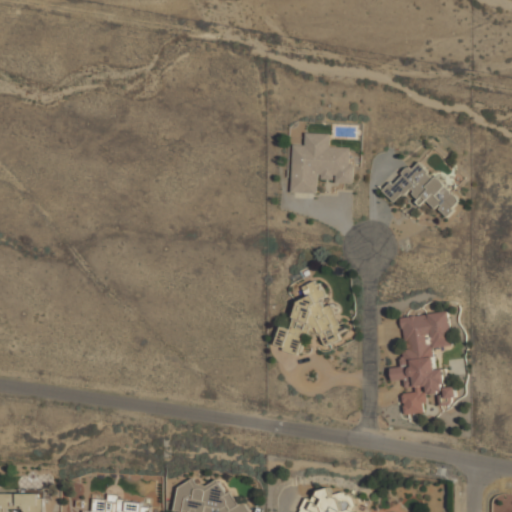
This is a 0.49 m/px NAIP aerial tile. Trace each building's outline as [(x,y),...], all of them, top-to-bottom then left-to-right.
[(292,192),(319,193),(319,179),(335,179),(335,182),(352,183),(353,146),(330,146),(331,133),(306,132),(306,145),(294,144),(292,192)] [(461,201),(436,175),(434,177),(420,162),(412,169),(410,167),(384,191),(396,203),(409,190),(422,204),(429,198),(446,216),(461,201)] [(304,332),(321,336),(327,346),(340,338),(341,332),(348,329),(344,322),(340,321),(332,307),(324,305),(320,299),(327,295),(321,284),(312,282),(303,287),(308,296),(298,302),(292,329),(281,326),(276,347),(299,353),(304,332)] [(400,316),(405,366),(392,367),(393,380),(405,379),(406,387),(414,386),(415,392),(403,393),(405,414),(425,412),(424,403),(428,402),(427,394),(438,393),(440,405),(456,404),(454,386),(446,387),(444,368),(436,369),(434,347),(452,345),(449,311),(400,316)] [(182,478),(174,511),(247,511),(248,511),(244,510),(245,504),(234,502),(236,495),(223,492),(224,487),(182,478)] [(307,497),(300,511),(353,511),(351,511),(355,501),(328,490),(322,504),(307,497)] [(43,511),(43,493),(0,492),(0,511),(7,511),(7,508),(26,508),(25,511),(43,511)] [(148,511),(149,507),(141,507),(142,501),(118,500),(118,494),(108,494),(108,497),(93,496),(93,511),(84,510),(83,511),(148,511)]
